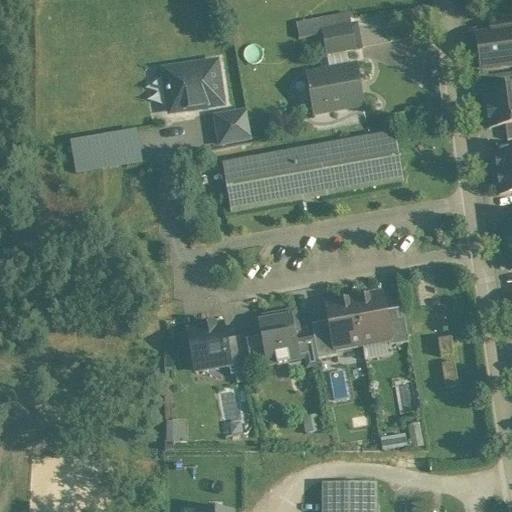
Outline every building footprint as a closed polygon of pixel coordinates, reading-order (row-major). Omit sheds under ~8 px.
[(511,20),(489,24),(491,35),(511,32),(511,20)] [(334,54),(330,30),(322,32),(326,55),(334,54)] [(511,32),(491,35),(475,38),(480,69),(511,64),(511,32)] [(216,65),(164,72),(170,114),(222,106),(216,65)] [(355,67),(307,75),(314,115),(362,107),(355,67)] [(511,88),(483,93),(489,129),(505,126),(511,125),(511,88)] [(246,113),(215,119),(220,146),(251,141),(246,113)] [(69,139),(74,173),(141,164),(137,130),(69,139)] [(394,135),(222,166),(231,213),(402,183),(394,135)] [(511,153),(493,156),(499,196),(511,194),(511,153)] [(511,222),(503,224),(507,247),(511,246),(511,222)] [(381,295),(353,300),(362,347),(388,342),(389,342),(384,312),(381,295)] [(353,300),(326,305),(329,322),(334,352),(335,352),(362,347),(353,300)] [(402,309),(384,312),(389,342),(388,342),(389,348),(408,345),(402,309)] [(295,312),(269,317),(270,321),(258,323),(259,329),(264,358),(266,368),(277,367),(289,365),(289,364),(300,362),(296,342),(294,333),(298,332),(295,312)] [(329,322),(311,326),(314,339),(318,361),(336,358),(335,352),(334,352),(329,322)] [(214,327),(214,325),(200,328),(200,330),(187,332),(195,373),(229,367),(230,367),(225,341),(223,326),(214,327)] [(252,336),(240,339),(246,368),(255,366),(259,362),(258,359),(264,358),(259,329),(251,330),(252,336)] [(240,339),(225,341),(230,367),(229,367),(231,377),(247,374),(246,368),(240,339)] [(314,339),(296,342),(300,362),(304,361),(306,371),(319,369),(318,361),(314,339)] [(450,340),(438,342),(441,358),(452,357),(450,340)] [(453,364),(442,366),(445,390),(457,388),(453,364)] [(168,421),(168,443),(186,443),(186,421),(168,421)] [(375,511),(375,485),(322,485),(322,511),(375,511)]
